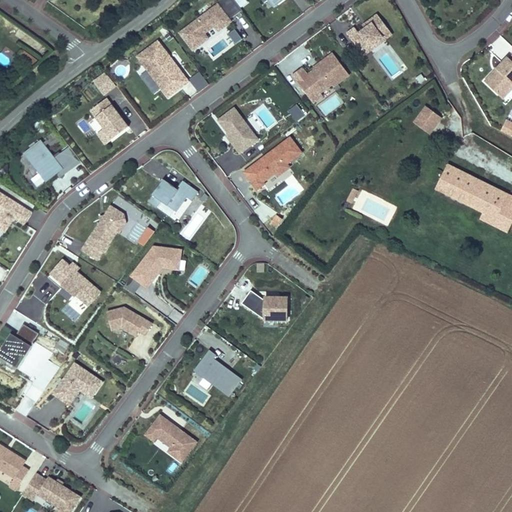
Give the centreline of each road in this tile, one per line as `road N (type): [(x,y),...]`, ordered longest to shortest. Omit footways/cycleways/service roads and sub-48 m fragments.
road 1 (residential): [(81,469),(251,240)]
road 2 (residential): [(169,128),(61,210),(0,305)]
road 3 (residential): [(338,0),(169,128)]
road 4 (residential): [(404,0),(444,54),(477,36),(509,0)]
road 5 (residential): [(169,128),(251,240)]
